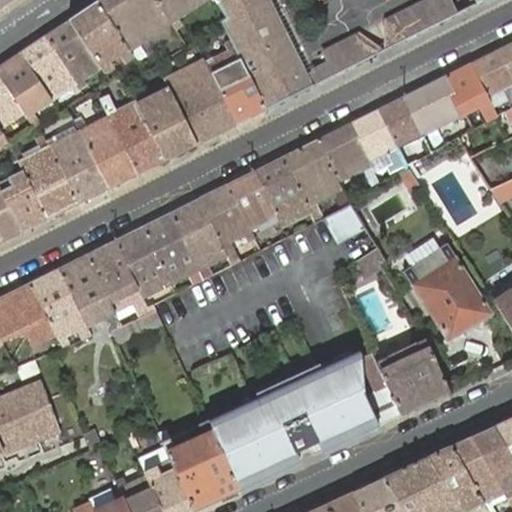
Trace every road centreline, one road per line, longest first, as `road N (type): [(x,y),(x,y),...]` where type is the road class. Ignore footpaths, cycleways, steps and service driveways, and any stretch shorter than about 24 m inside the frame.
road 1 (residential): [(511,10),(0,266)]
road 2 (tertiary): [(256,511),(511,394)]
